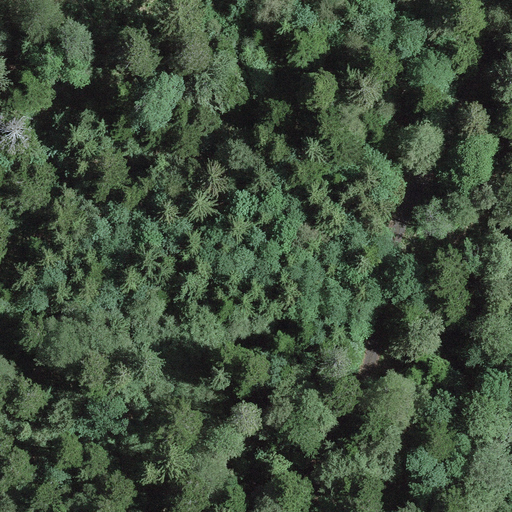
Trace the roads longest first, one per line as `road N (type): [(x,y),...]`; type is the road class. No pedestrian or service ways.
road 1 (track): [(298,511),(368,371),(396,239),(450,126),(494,0)]
road 2 (track): [(412,200),(412,74),(398,0)]
